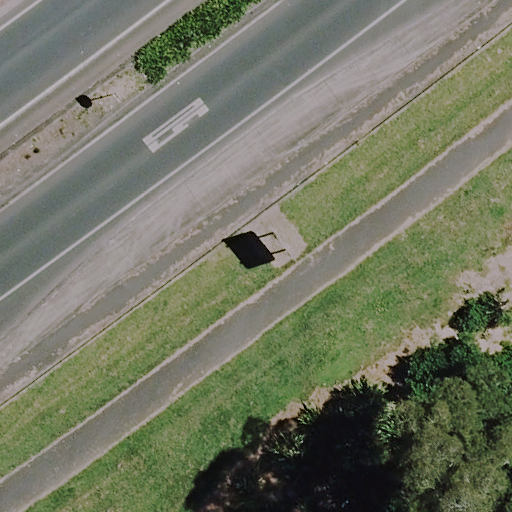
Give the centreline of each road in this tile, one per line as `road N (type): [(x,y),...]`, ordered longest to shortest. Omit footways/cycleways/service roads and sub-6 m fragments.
road 1 (secondary): [(327,0),(175,123),(0,248)]
road 2 (secondary): [(0,73),(97,0)]
